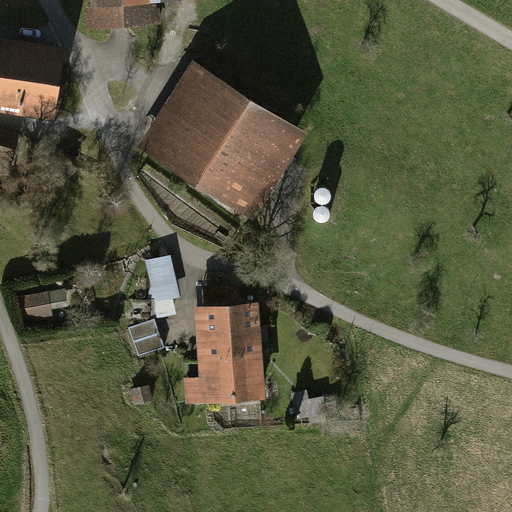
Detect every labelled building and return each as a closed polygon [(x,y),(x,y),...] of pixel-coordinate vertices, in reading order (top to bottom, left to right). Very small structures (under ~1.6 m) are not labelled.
[(93,0),(95,26),(160,23),(158,0),(93,0)] [(67,44),(0,33),(0,111),(56,120),(67,44)] [(200,50),(138,144),(255,222),(318,128),(200,50)] [(0,124),(0,149),(16,155),(24,133),(0,124)] [(160,317),(185,310),(171,254),(146,260),(160,317)] [(197,360),(266,356),(263,311),(238,313),(236,284),(206,286),(208,315),(194,316),(197,360)] [(52,290),(20,296),(25,323),(57,317),(52,290)] [(156,314),(130,325),(142,352),(168,341),(156,314)] [(266,356),(197,360),(199,382),(183,383),(184,409),(270,403),(266,356)] [(148,385),(132,389),(136,404),(151,400),(148,385)]
